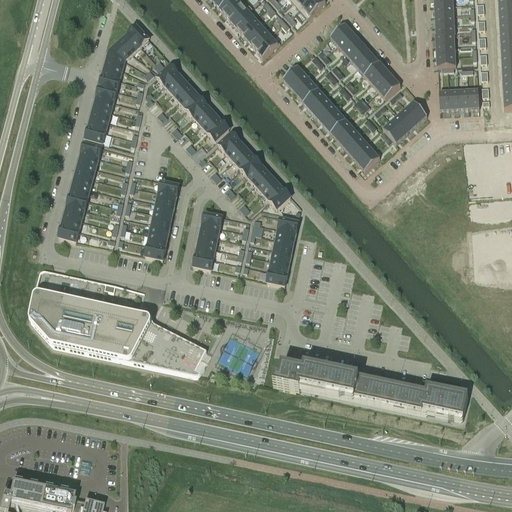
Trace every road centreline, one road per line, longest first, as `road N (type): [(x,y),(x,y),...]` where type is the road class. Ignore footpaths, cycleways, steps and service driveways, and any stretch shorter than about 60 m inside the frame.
road 1 (primary): [(52,400),(511,496)]
road 2 (primary): [(459,464),(80,385)]
road 3 (residential): [(511,136),(441,139),(370,202),(258,79)]
road 4 (residential): [(92,81),(44,259),(166,285)]
road 5 (residential): [(429,371),(289,341),(295,312)]
road 6 (residential): [(344,3),(407,70),(420,63),(419,0)]
road 7 (tertiary): [(0,223),(39,68)]
